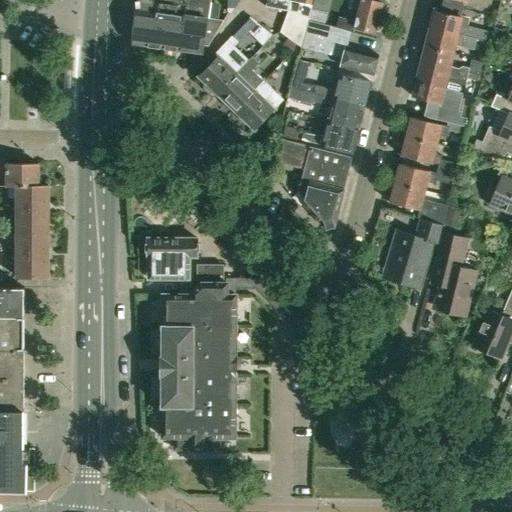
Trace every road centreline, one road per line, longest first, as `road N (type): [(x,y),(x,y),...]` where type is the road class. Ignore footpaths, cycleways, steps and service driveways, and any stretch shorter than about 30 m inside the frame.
road 1 (tertiary): [(95,511),(96,142)]
road 2 (residential): [(320,284),(371,201),(419,0)]
road 3 (residential): [(480,498),(469,470),(320,284)]
road 4 (residential): [(320,284),(168,130)]
road 5 (tertiary): [(96,142),(102,15)]
